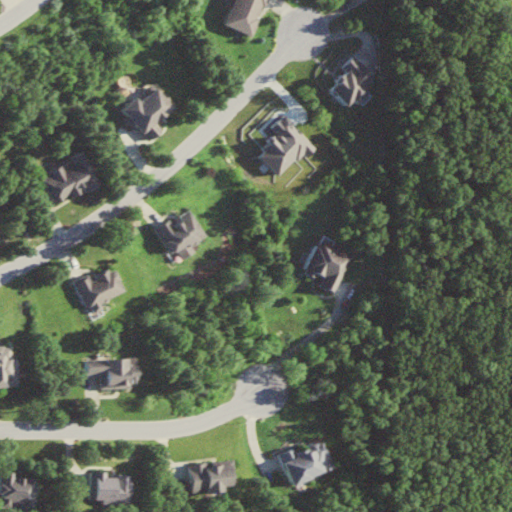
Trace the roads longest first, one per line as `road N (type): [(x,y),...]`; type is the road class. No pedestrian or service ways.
road 1 (residential): [(0,277),(142,194),(300,35)]
road 2 (residential): [(0,431),(152,433),(217,422),(268,391)]
